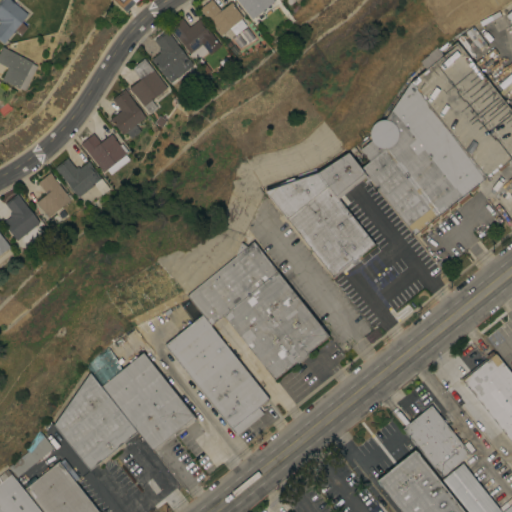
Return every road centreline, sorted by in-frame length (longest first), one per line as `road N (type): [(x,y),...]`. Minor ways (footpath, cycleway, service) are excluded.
road 1 (secondary): [(499,283),(215,511)]
road 2 (tertiary): [(168,0),(128,36),(53,143),(0,178)]
